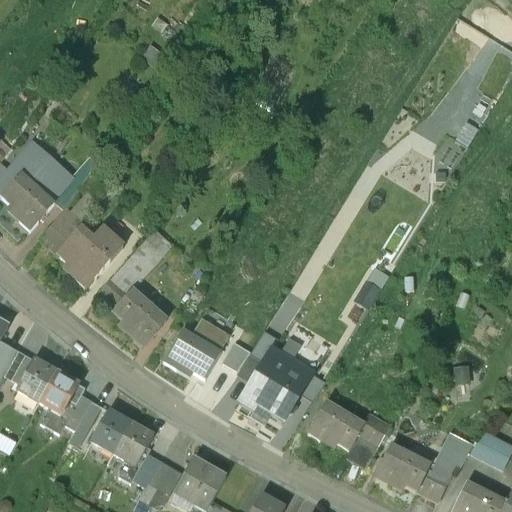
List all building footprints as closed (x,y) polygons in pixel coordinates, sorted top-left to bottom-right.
[(46,175),(25,156),(6,177),(0,183),(0,200),(1,201),(0,201),(19,219),(18,224),(30,234),(54,208),(49,204),(68,183),(52,169),(46,175)] [(53,227),(39,242),(57,257),(70,243),(64,236),(73,223),(63,214),(53,227)] [(100,231),(88,245),(76,237),(70,243),(57,257),(56,258),(76,276),(75,282),(85,291),(122,250),(100,231)] [(154,233),(109,284),(127,300),(133,294),(172,249),(154,233)] [(127,300),(109,284),(94,301),(112,315),(127,300)] [(236,290),(224,314),(237,320),(249,296),(236,290)] [(165,322),(133,294),(127,300),(112,315),(112,316),(133,334),(131,340),(142,349),(165,322)] [(191,341),(219,357),(229,341),(200,325),(191,341)] [(191,341),(181,335),(163,366),(176,373),(180,369),(205,383),(215,365),(219,357),(191,341)] [(15,354),(0,344),(0,380),(2,376),(15,354)] [(311,378),(270,353),(238,405),(252,414),(255,409),(282,425),(299,399),(311,378)] [(31,363),(15,354),(2,376),(16,384),(18,380),(21,382),(31,363)] [(55,375),(32,361),(31,363),(21,382),(15,392),(27,399),(29,396),(40,402),(55,375)] [(235,377),(215,365),(205,383),(224,395),(235,377)] [(84,391),(55,375),(40,402),(38,404),(49,410),(51,407),(63,414),(69,403),(75,407),(81,398),(84,391)] [(311,378),(299,399),(312,407),(324,386),(311,378)] [(75,407),(64,427),(74,433),(91,403),(81,398),(75,407)] [(91,403),(74,433),(84,438),(100,408),(91,403)] [(363,429),(326,408),(307,439),(319,446),(325,443),(347,456),(348,456),(364,430),(363,429)] [(130,426),(107,413),(90,443),(101,449),(103,447),(114,453),(130,426)] [(367,422),(363,429),(364,430),(348,456),(347,456),(344,461),(364,474),(388,433),(367,422)] [(152,439),(130,426),(114,453),(113,456),(123,462),(125,459),(137,466),(152,439)] [(0,450),(9,454),(14,442),(0,435),(0,450)] [(469,449),(447,439),(435,462),(457,473),(469,449)] [(511,453),(484,439),(469,458),(501,474),(511,453)] [(428,470),(389,451),(374,484),(386,490),(391,485),(415,497),(415,496),(424,478),(428,470)] [(160,464),(148,457),(136,479),(148,485),(160,464)] [(206,511),(224,481),(193,463),(174,495),(179,498),(181,494),(193,502),(191,506),(201,511),(206,511)] [(181,476),(160,464),(148,485),(168,497),(181,476)] [(446,488),(424,478),(415,496),(436,507),(446,488)] [(502,511),(504,508),(464,488),(452,511),(502,511)] [(511,511),(511,495),(504,508),(502,511),(511,511)] [(283,511),(260,499),(251,511),(283,511)]
